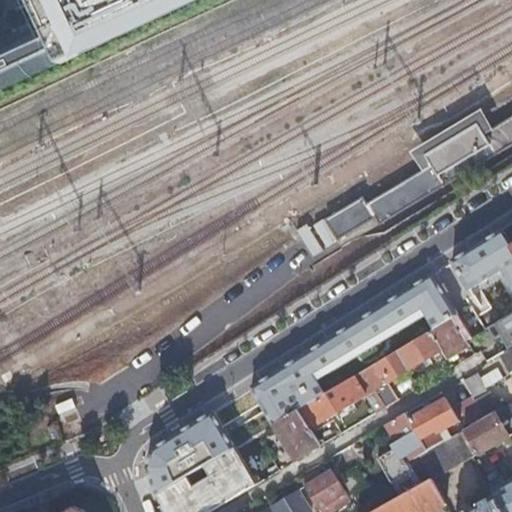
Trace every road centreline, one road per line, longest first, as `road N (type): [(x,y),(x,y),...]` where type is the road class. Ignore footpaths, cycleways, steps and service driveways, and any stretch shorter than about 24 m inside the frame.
road 1 (residential): [(511,199),(147,428),(124,474)]
road 2 (residential): [(225,511),(453,379)]
road 3 (residential): [(0,490),(70,465),(124,474)]
